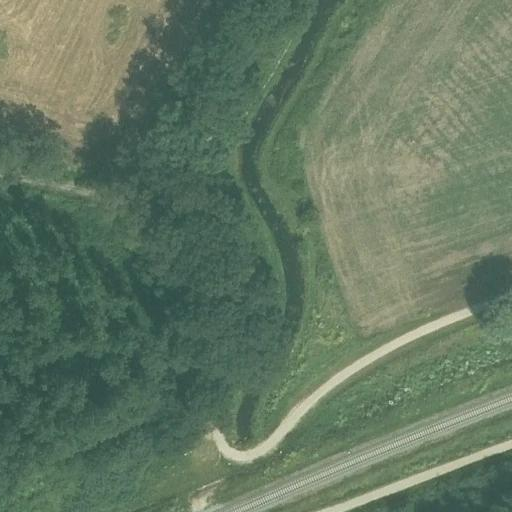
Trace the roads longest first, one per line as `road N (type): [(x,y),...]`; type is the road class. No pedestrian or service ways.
road 1 (track): [(204,416),(212,295),(205,132)]
road 2 (track): [(323,511),(511,443)]
road 3 (track): [(205,132),(224,81),(279,0)]
road 4 (track): [(0,177),(130,203)]
road 5 (track): [(130,203),(173,237),(212,295)]
